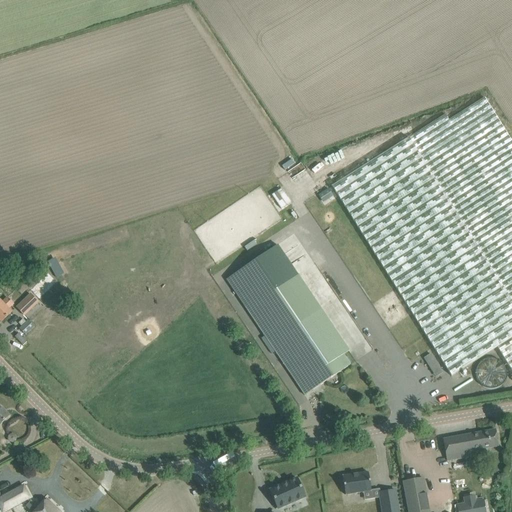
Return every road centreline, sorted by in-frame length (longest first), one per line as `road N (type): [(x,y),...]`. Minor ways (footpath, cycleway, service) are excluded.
road 1 (tertiary): [(511,407),(209,462)]
road 2 (tertiary): [(209,462),(145,470),(108,462),(0,362)]
